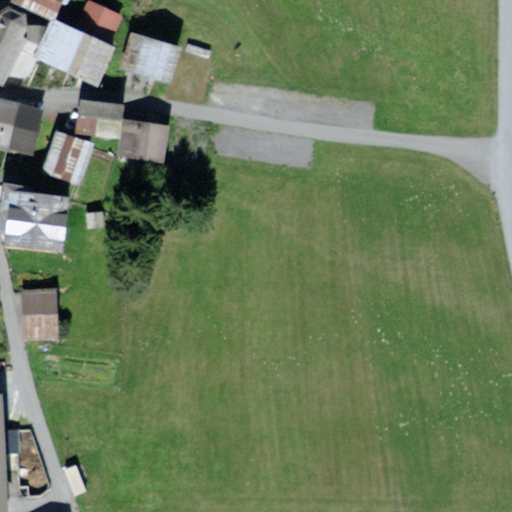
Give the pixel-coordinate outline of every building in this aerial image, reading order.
[(62,0),(22,0),(58,13),(62,0)] [(11,13),(3,17),(1,20),(0,19),(0,79),(4,81),(19,49),(31,55),(43,28),(29,29),(26,19),(11,13)] [(115,45),(56,21),(40,59),(99,83),(115,45)] [(181,47),(131,33),(122,66),(171,81),(181,47)] [(41,109),(0,100),(0,139),(33,146),(41,109)] [(122,112),(81,107),(78,131),(119,136),(122,112)] [(167,127),(130,121),(125,153),(162,159),(167,127)] [(87,142),(61,133),(48,168),(74,177),(87,142)] [(64,195),(11,188),(4,236),(57,244),(64,195)] [(99,208),(87,209),(88,220),(100,219),(99,208)] [(56,293),(24,295),(26,331),(58,329),(56,293)] [(81,476),(72,480),(77,492),(86,488),(81,476)]
